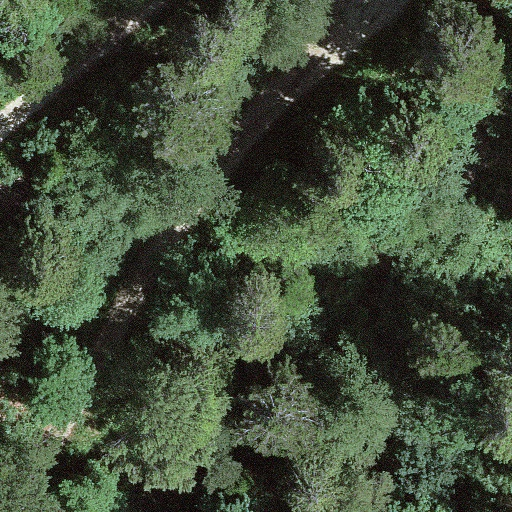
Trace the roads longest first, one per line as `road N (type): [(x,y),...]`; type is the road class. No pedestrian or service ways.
road 1 (track): [(24,511),(277,115),(391,0)]
road 2 (track): [(0,124),(143,0)]
